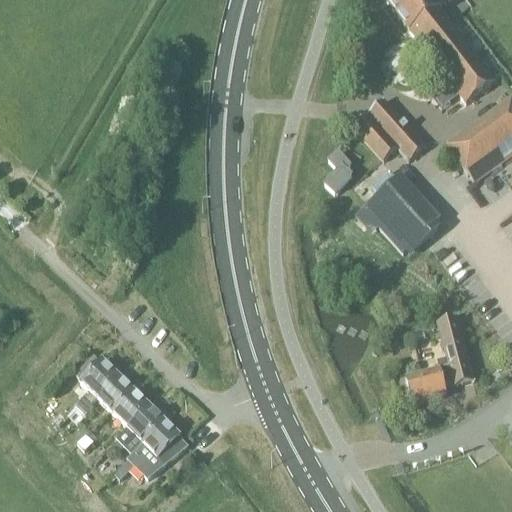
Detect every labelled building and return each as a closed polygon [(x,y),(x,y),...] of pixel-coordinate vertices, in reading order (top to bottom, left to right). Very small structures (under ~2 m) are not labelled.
[(383,0),(447,83),(465,107),(495,84),(456,33),(466,25),(456,12),(446,20),(441,14),(444,12),(434,0),(383,0)] [(511,157),(511,102),(511,103),(447,150),(474,186),(511,157)] [(383,165),(384,164),(397,152),(408,165),(425,150),(383,104),(366,119),(353,131),(383,165)] [(346,174),(350,170),(338,155),(327,164),(336,174),(324,189),(334,198),(351,179),(346,174)] [(439,225),(423,207),(398,180),(362,212),(403,257),(439,225)] [(437,326),(437,327),(442,346),(442,349),(441,353),(443,356),(445,358),(446,362),(437,364),(439,373),(406,382),(409,394),(408,397),(409,403),(412,404),(413,408),(445,400),(442,387),(454,384),(456,389),(473,384),(456,322),(437,326)] [(97,401),(118,379),(103,364),(82,386),(90,394),(76,408),(76,409),(86,418),(93,411),(90,409),(97,401)] [(112,416),(134,394),(118,379),(97,401),(112,416)] [(127,431),(149,409),(134,394),(112,416),(127,431)] [(43,411),(52,419),(66,404),(58,396),(43,411)] [(85,419),(86,418),(76,409),(69,417),(78,426),(85,419)] [(142,446),(164,424),(149,409),(127,431),(116,442),(106,452),(114,460),(124,450),(125,449),(133,457),(136,454),(143,446),(142,446)] [(99,439),(110,428),(103,420),(76,447),(84,454),(99,439)] [(136,454),(139,457),(129,467),(149,487),(185,450),(176,441),(178,438),(164,424),(142,446),(143,446),(136,454)]
